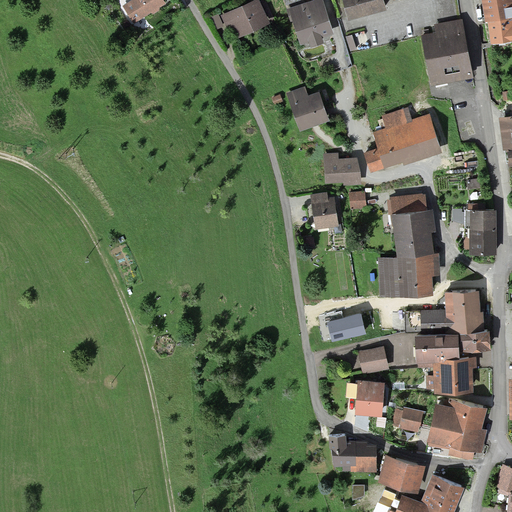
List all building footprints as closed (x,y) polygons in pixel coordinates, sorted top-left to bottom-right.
[(131,0),(122,6),(132,21),(163,1),(162,0),(131,0)] [(257,0),(250,0),(221,15),(228,26),(232,24),(237,35),(268,20),(257,0)] [(319,0),(311,0),(289,8),(300,42),(308,39),(310,43),(321,39),(319,35),(331,31),(319,0)] [(343,0),(348,15),(387,4),(385,0),(343,0)] [(511,0),(483,0),(491,40),(511,35),(511,20),(511,19),(511,0)] [(423,35),(432,81),(470,73),(459,20),(435,25),(437,33),(423,35)] [(382,63),(373,66),(375,73),(384,70),(382,63)] [(288,94),(300,127),(326,118),(316,91),(305,95),(303,88),(288,94)] [(278,94),(271,97),(273,103),(281,100),(278,94)] [(391,125),(374,131),(378,145),(384,163),(403,157),(404,160),(439,148),(427,113),(410,119),(407,111),(388,117),(391,125)] [(507,161),(511,160),(511,111),(500,114),(507,161)] [(384,163),(378,145),(364,150),(370,168),(384,163)] [(323,155),(326,180),(340,179),(341,183),(358,181),(356,158),(336,160),(336,154),(323,155)] [(363,190),(348,192),(350,206),(364,204),(363,190)] [(310,195),(315,226),(337,223),(332,196),(325,197),(324,193),(310,195)] [(395,212),(425,209),(424,194),(388,197),(390,212),(395,212)] [(376,258),(379,294),(430,290),(428,270),(432,270),(427,209),(425,209),(395,212),(399,257),(376,258)] [(470,210),(471,254),(497,254),(496,210),(470,210)] [(456,332),(456,347),(487,346),(487,328),(478,328),(478,288),(444,289),(444,310),(405,311),(405,331),(418,331),(418,324),(445,323),(445,333),(456,332)] [(366,334),(361,314),(342,319),(327,322),(332,342),(366,334)] [(434,356),(456,356),(456,347),(456,332),(445,333),(417,333),(417,356),(434,356)] [(381,346),(358,352),(364,373),(386,368),(381,346)] [(434,356),(434,389),(471,389),(470,363),(473,363),(473,355),(456,356),(434,356)] [(409,369),(391,370),(391,390),(416,389),(415,381),(410,381),(409,369)] [(357,380),(355,411),(380,413),(382,381),(357,380)] [(392,424),(428,433),(434,410),(421,406),(423,398),(406,394),(402,408),(396,407),(392,424)] [(483,406),(449,397),(447,405),(436,402),(434,410),(428,433),(427,436),(451,442),(448,453),(470,459),(473,448),(477,449),(482,429),(477,428),(483,406)] [(333,446),(333,464),(351,464),(351,469),(375,469),(375,444),(365,444),(365,440),(343,441),(343,433),(329,433),(329,446),(333,446)] [(386,454),(379,479),(416,489),(423,464),(386,454)] [(511,468),(501,466),(497,486),(511,489),(511,468)] [(453,511),(465,486),(436,473),(423,501),(404,493),(397,510),(390,506),(387,511),(453,511)] [(362,484),(352,484),(352,498),(363,493),(362,484)]
